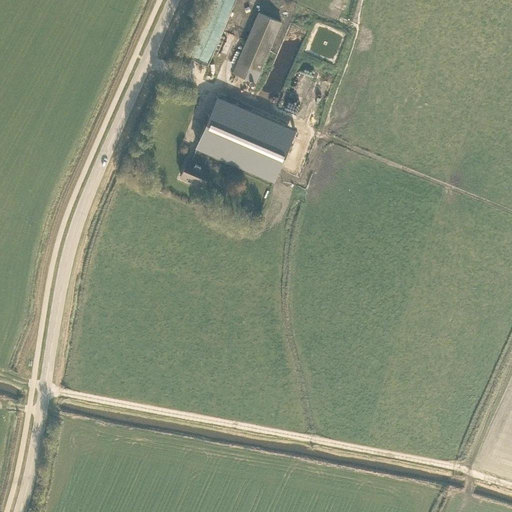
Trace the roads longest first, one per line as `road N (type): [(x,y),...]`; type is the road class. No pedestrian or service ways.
road 1 (secondary): [(19,511),(76,223),(173,0)]
road 2 (track): [(470,472),(33,383)]
road 3 (track): [(511,211),(312,129)]
